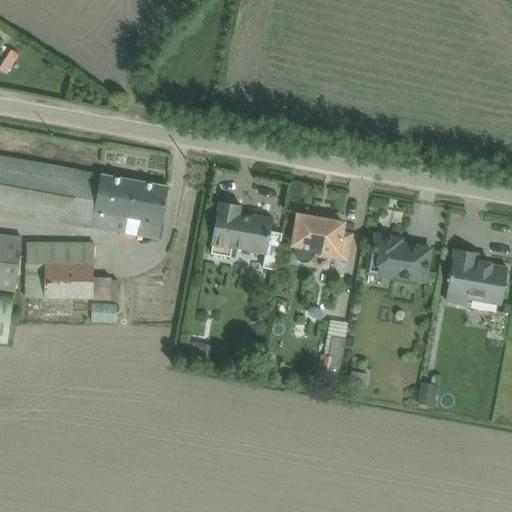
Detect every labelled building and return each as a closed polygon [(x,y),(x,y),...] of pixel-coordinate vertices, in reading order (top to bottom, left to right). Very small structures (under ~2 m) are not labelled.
[(0,211),(155,241),(165,187),(0,156),(0,211)] [(205,251),(261,262),(271,212),(215,201),(205,251)] [(287,247),(337,259),(345,225),(295,214),(287,247)] [(20,234),(0,231),(0,287),(14,289),(20,234)] [(367,275),(424,285),(430,246),(373,236),(367,275)] [(28,242),(25,297),(117,301),(118,278),(92,277),(93,245),(28,242)] [(466,307),(468,299),(500,305),(508,265),(450,254),(441,302),(466,307)] [(13,295),(0,293),(0,344),(6,345),(13,295)] [(79,322),(105,322),(106,304),(80,303),(79,322)] [(336,338),(337,317),(319,316),(318,337),(336,338)] [(424,402),(425,378),(410,377),(408,401),(424,402)]
